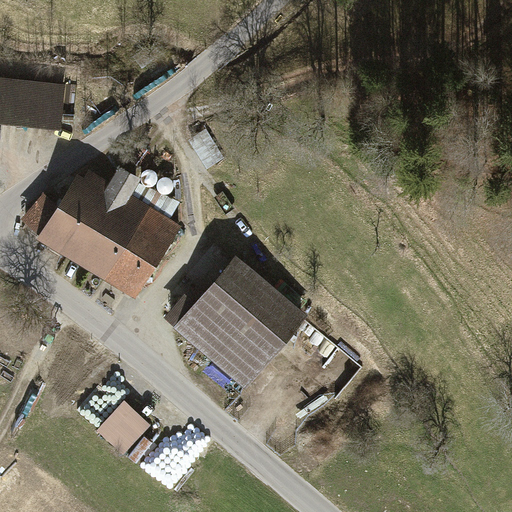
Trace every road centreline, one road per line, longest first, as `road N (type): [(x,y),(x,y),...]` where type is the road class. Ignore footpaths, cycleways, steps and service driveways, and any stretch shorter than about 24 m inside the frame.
road 1 (tertiary): [(0,251),(115,337),(318,511)]
road 2 (residential): [(275,0),(189,78),(0,210)]
road 3 (track): [(72,304),(0,427)]
